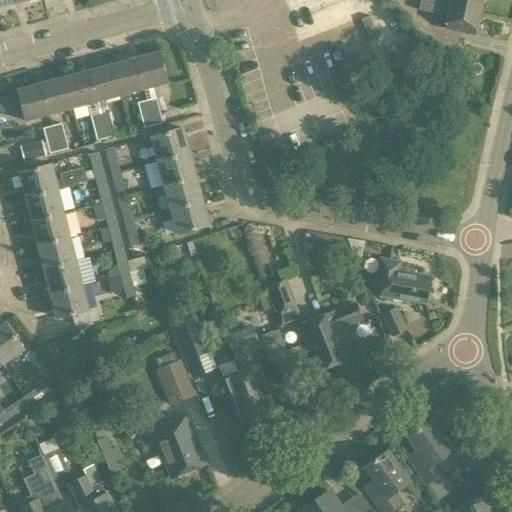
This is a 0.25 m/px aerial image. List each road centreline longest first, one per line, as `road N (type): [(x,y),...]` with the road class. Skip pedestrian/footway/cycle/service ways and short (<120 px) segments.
road 1 (residential): [(482,239),(329,221),(254,202),(185,13)]
road 2 (residential): [(222,511),(425,371),(470,353)]
road 3 (residential): [(185,13),(0,64)]
road 4 (residential): [(482,239),(511,112)]
